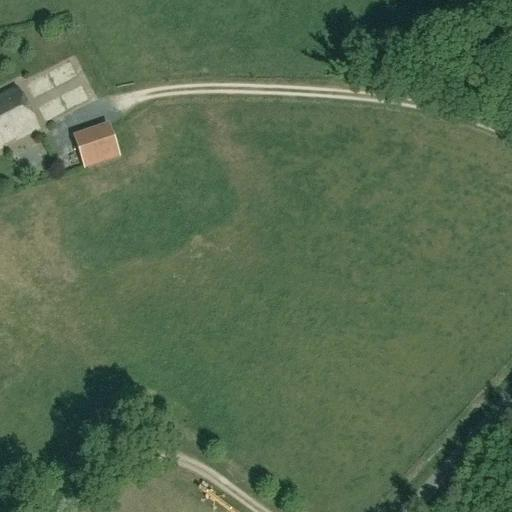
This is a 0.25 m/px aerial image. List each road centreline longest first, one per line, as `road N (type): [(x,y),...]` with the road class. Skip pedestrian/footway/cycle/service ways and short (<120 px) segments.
road 1 (track): [(511,134),(459,113),(349,93),(179,90),(113,103)]
road 2 (track): [(266,511),(174,453),(154,459),(92,511)]
road 3 (unclassified): [(419,511),(511,406)]
